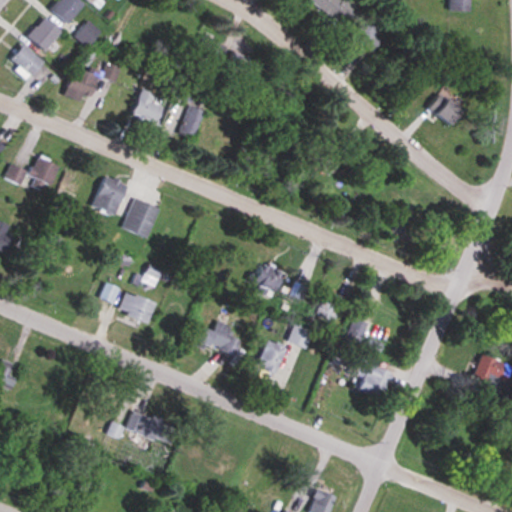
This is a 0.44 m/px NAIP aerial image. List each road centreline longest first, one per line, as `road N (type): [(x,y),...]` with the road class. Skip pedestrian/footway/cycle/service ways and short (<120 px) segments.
road 1 (residential): [(496,511),(0,302)]
road 2 (residential): [(458,289),(0,96)]
road 3 (residential): [(367,511),(511,162)]
road 4 (residential): [(237,0),(491,207)]
